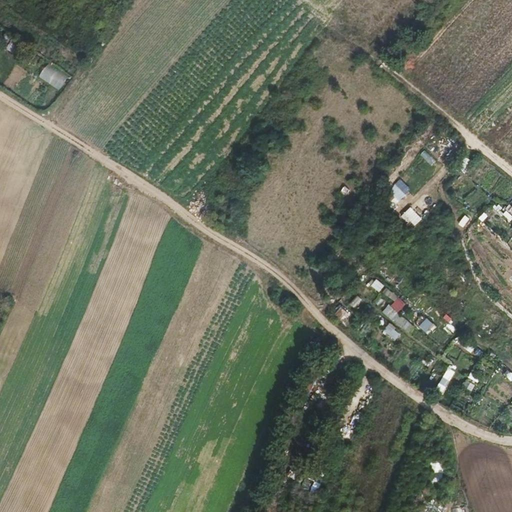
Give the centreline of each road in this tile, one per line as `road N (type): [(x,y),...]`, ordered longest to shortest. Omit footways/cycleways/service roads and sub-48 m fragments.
road 1 (track): [(511,440),(497,439),(367,361),(327,314),(236,241),(0,94)]
road 2 (track): [(511,169),(380,59),(294,0)]
